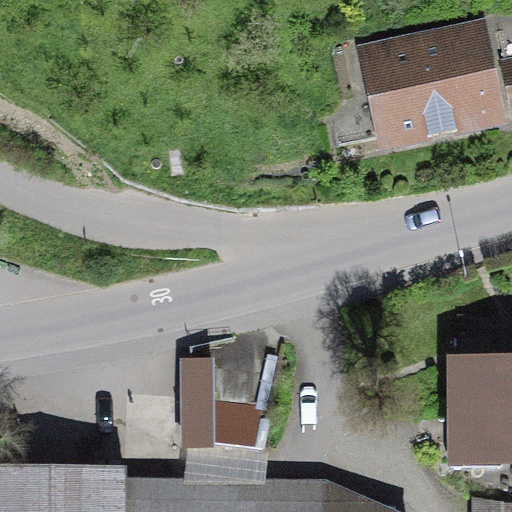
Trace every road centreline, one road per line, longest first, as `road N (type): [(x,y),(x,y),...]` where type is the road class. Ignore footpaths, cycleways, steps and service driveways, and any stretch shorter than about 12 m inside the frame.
road 1 (unclassified): [(0,183),(61,207),(325,258)]
road 2 (tertiary): [(0,333),(156,304),(325,258)]
road 3 (unclassified): [(325,258),(511,207)]
